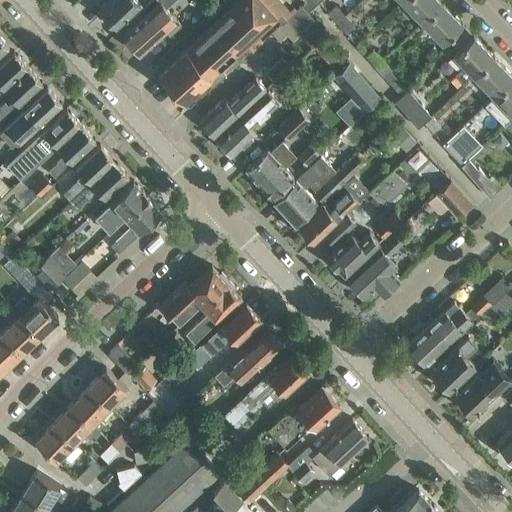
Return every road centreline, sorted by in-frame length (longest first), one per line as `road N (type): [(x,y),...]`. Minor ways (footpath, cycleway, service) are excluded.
road 1 (residential): [(215,204),(0,411)]
road 2 (tertiary): [(215,204),(27,0)]
road 3 (tertiary): [(499,511),(350,350)]
road 4 (residential): [(350,350),(511,209)]
road 5 (tertiary): [(350,350),(215,204)]
